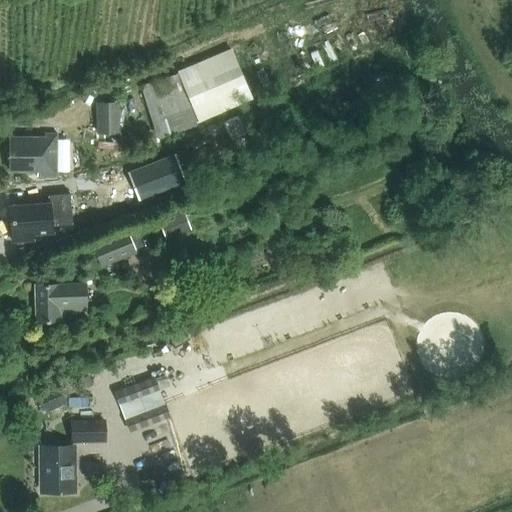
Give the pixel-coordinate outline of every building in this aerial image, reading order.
[(249,98),(228,48),(178,70),(174,71),(175,74),(140,85),(156,138),(189,127),(195,125),(194,121),(249,98)] [(119,101),(96,102),(96,134),(120,134),(119,101)] [(56,177),(57,134),(44,134),(44,138),(9,138),(9,172),(36,172),(36,176),(56,177)] [(132,172),(142,197),(184,181),(174,155),(132,172)] [(69,225),(67,193),(46,195),(47,204),(5,208),(8,242),(32,240),(31,237),(49,235),(49,227),(69,225)] [(283,216),(276,197),(266,201),(273,220),(283,216)] [(191,229),(184,212),(159,222),(166,239),(191,229)] [(144,239),(140,229),(136,230),(135,227),(91,246),(101,268),(136,253),(135,250),(143,246),(142,244),(145,242),(144,239)] [(86,283),(57,284),(34,284),(35,322),(62,321),(62,310),(86,310),(86,283)] [(160,390),(154,376),(114,391),(119,405),(160,390)] [(69,403),(65,395),(53,401),(57,409),(69,403)] [(170,417),(164,403),(124,418),(129,432),(170,417)] [(71,443),(107,442),(106,418),(70,420),(71,443)] [(42,492),(74,492),(74,446),(42,446),(42,492)]
